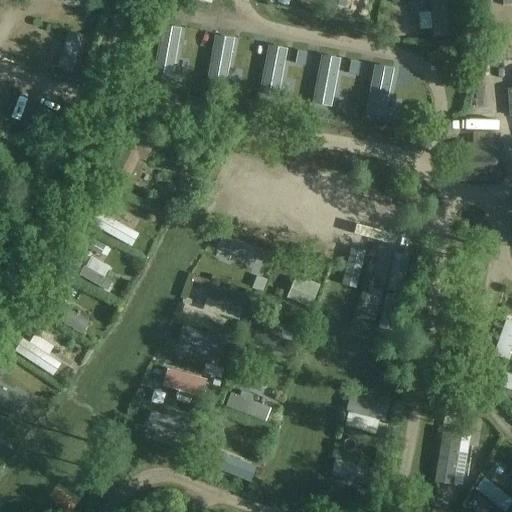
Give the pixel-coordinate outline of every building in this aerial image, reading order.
[(346,25),(350,0),(331,0),(328,22),(346,25)] [(411,1),(412,16),(427,15),(426,0),(411,1)] [(434,14),(434,37),(446,37),(446,14),(434,14)] [(422,36),(434,34),(431,16),(420,17),(422,36)] [(182,46),(204,47),(204,20),(182,19),(182,46)] [(181,29),(160,26),(149,80),(171,86),(181,29)] [(84,35),(68,30),(55,71),(72,76),(84,35)] [(236,40),(215,36),(204,91),(226,96),(236,40)] [(287,48),(265,44),(254,99),(277,105),(287,48)] [(341,60),(320,57),(309,111),(331,117),(341,60)] [(395,67),(373,63),(362,118),(385,123),(395,67)] [(489,112),(500,111),(497,85),(486,86),(489,112)] [(113,159),(132,177),(157,151),(137,133),(113,159)] [(500,136),(473,133),(472,143),(458,142),(455,180),(502,183),(503,149),(500,149),(500,136)] [(143,172),(138,185),(151,190),(156,177),(143,172)] [(93,231),(129,244),(134,232),(98,219),(93,231)] [(223,244),(219,257),(250,265),(253,251),(223,244)] [(85,271),(90,259),(79,254),(73,265),(85,271)] [(382,318),(390,300),(370,292),(363,309),(382,318)] [(214,305),(206,338),(194,335),(191,348),(220,355),(230,309),(214,305)] [(511,326),(510,326),(498,353),(511,359),(511,326)] [(357,344),(354,354),(367,357),(371,341),(346,335),(345,341),(357,344)] [(34,347),(24,341),(15,356),(56,381),(67,364),(36,345),(34,347)] [(163,388),(180,395),(188,378),(170,371),(163,388)] [(511,383),(507,382),(502,398),(511,400),(511,383)] [(0,406),(23,421),(30,410),(0,391),(0,406)] [(234,399),(228,414),(259,426),(265,410),(234,399)] [(349,437),(370,439),(372,416),(351,414),(349,437)] [(149,426),(163,434),(169,422),(155,415),(149,426)] [(472,444),(445,443),(443,496),(470,496),(472,444)]
